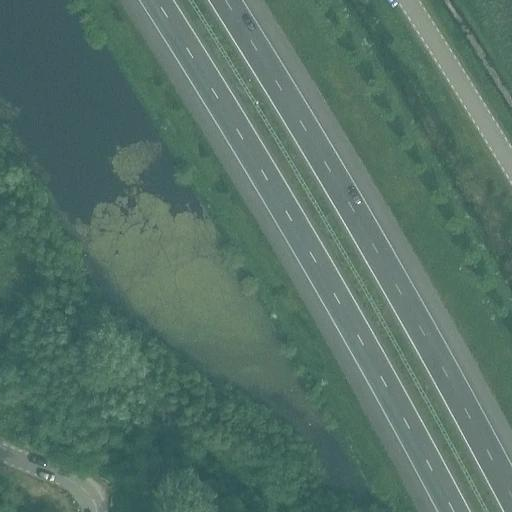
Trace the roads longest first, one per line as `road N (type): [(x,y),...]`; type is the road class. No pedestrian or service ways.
road 1 (motorway): [(152,0),(228,116),(450,511)]
road 2 (motorway): [(511,497),(433,347),(223,0)]
road 3 (unclassified): [(408,0),(511,171)]
